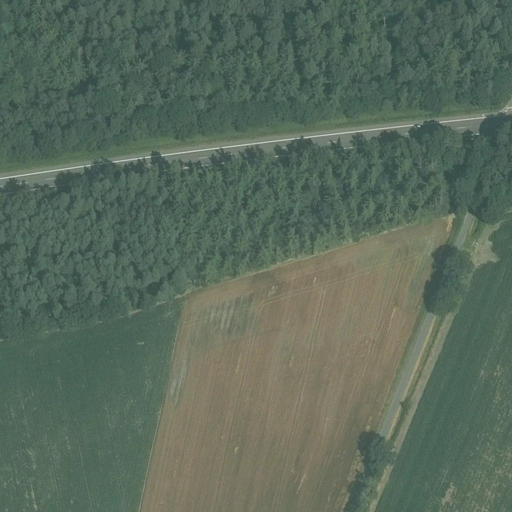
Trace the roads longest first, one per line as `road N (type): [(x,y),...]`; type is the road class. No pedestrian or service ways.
road 1 (secondary): [(0,186),(509,123)]
road 2 (unclassified): [(355,511),(509,123)]
